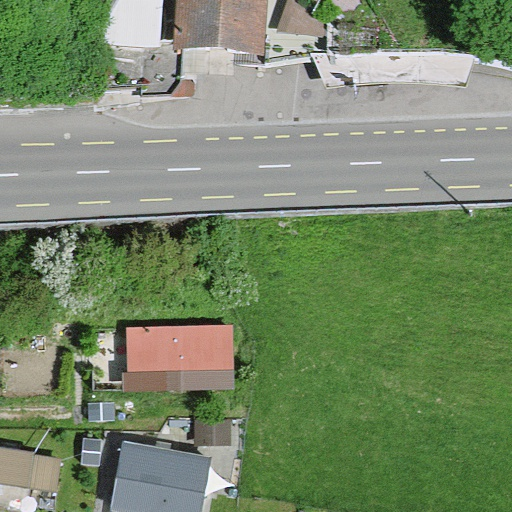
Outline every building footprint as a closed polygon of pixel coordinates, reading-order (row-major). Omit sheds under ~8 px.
[(256,0),(182,0),(180,51),(254,55),(256,0)] [(256,0),(254,55),(253,66),(267,67),(330,60),(332,35),(333,22),(293,2),(291,0),(256,0)] [(345,0),(291,0),(293,2),(333,22),(345,0)] [(118,40),(160,43),(162,14),(120,12),(118,40)] [(379,31),(332,35),(330,60),(380,55),(379,31)] [(132,372),(170,370),(170,389),(228,387),(228,369),(229,369),(228,327),(131,329),(132,372)] [(200,511),(210,461),(124,446),(113,509),(128,511),(200,511)] [(31,455),(0,450),(0,483),(26,487),(31,455)]
